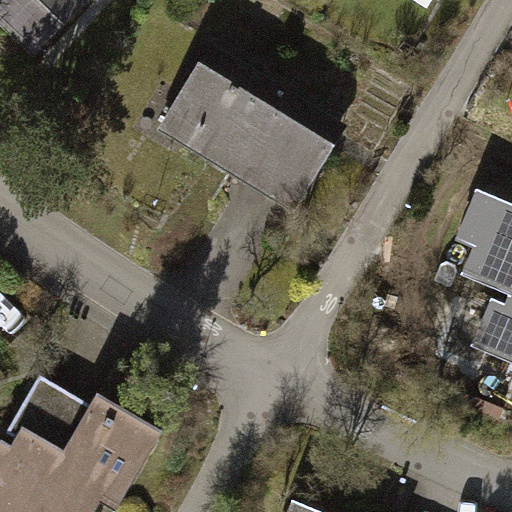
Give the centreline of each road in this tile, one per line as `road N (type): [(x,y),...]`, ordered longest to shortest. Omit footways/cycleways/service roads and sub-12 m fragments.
road 1 (residential): [(270,390),(511,9)]
road 2 (residential): [(0,226),(270,390)]
road 3 (residential): [(270,390),(511,498)]
road 4 (residential): [(207,511),(270,390)]
